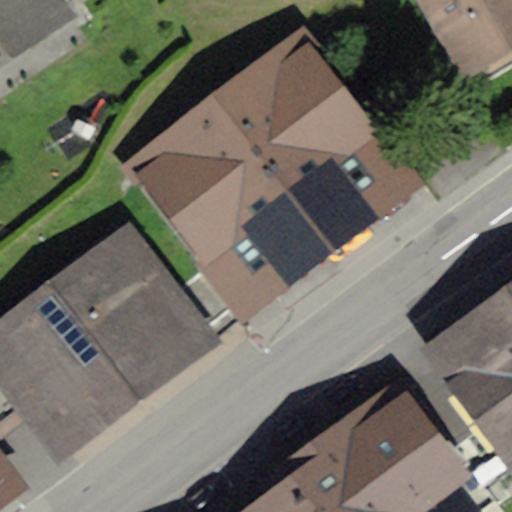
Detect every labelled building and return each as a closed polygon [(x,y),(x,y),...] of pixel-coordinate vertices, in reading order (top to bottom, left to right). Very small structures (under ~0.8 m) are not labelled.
[(0,0),(0,41),(61,1),(60,0),(0,0)] [(511,0),(431,0),(466,60),(511,33),(511,0)] [(145,171),(244,301),(398,183),(299,53),(145,171)] [(125,253),(0,346),(0,358),(61,439),(191,341),(125,253)] [(511,449),(511,312),(447,359),(511,449)] [(293,508),(287,511),(449,511),(435,492),(449,482),(394,407),(281,491),(293,508)]
